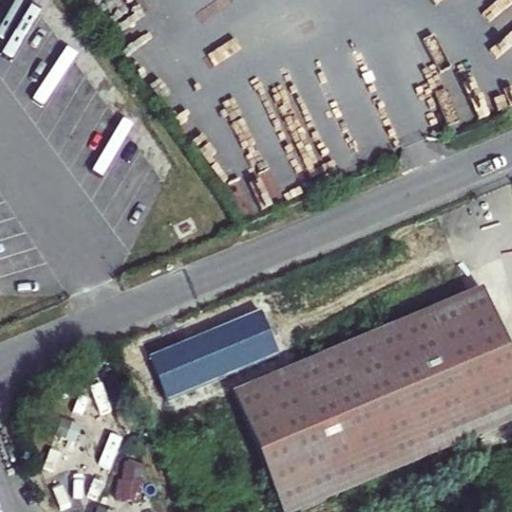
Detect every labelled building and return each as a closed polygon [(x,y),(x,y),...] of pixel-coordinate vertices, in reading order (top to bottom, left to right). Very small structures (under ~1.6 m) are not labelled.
[(486,0),(459,0),(473,18),(491,5),(486,0)] [(511,368),(480,291),(230,396),(277,511),(296,511),(511,422),(511,368)] [(72,427),(62,423),(56,437),(66,442),(72,427)] [(72,427),(66,442),(75,445),(81,430),(72,427)] [(96,436),(87,463),(116,472),(125,445),(96,436)] [(141,503),(150,465),(128,460),(119,498),(141,503)]
